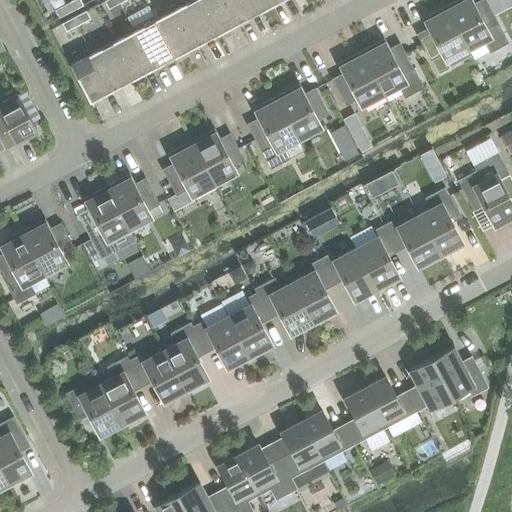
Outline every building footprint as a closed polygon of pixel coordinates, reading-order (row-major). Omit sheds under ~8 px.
[(70,12),(82,5),(79,0),(72,0),(66,4),(70,12)] [(107,9),(120,3),(118,0),(105,0),(103,1),(107,9)] [(181,0),(180,0),(175,3),(197,45),(218,33),(200,0),(189,0),(183,4),(181,0)] [(200,0),(218,33),(239,22),(227,0),(200,0)] [(227,0),(239,22),(259,12),(252,0),(227,0)] [(252,0),(259,12),(281,0),(252,0)] [(457,0),(444,7),(466,49),(483,41),(488,51),(505,42),(483,0),(481,0),(482,1),(474,5),(473,4),(471,5),(468,0),(463,0),(458,3),(457,0)] [(174,57),(197,45),(175,3),(168,6),(170,10),(154,19),(174,57)] [(66,4),(54,10),(58,18),(70,12),(66,4)] [(445,61),(466,49),(444,7),(432,14),(433,16),(424,21),(428,28),(426,29),(426,30),(418,34),(416,34),(429,59),(441,53),(445,61)] [(73,17),(77,25),(89,19),(85,11),(73,17)] [(152,15),(131,26),(153,68),(174,57),(154,19),(152,15)] [(65,32),(77,25),(73,17),(61,24),(65,32)] [(128,33),(113,41),(133,79),(153,68),(131,26),(126,29),(128,33)] [(96,45),(90,48),(112,90),(133,79),(113,41),(98,49),(96,45)] [(372,46),(359,52),(381,94),(398,86),(404,96),(421,87),(398,44),(397,45),(397,46),(389,50),(389,49),(387,50),(383,43),(373,48),(372,46)] [(88,102),(112,90),(90,48),(83,52),(85,55),(68,64),(88,102)] [(360,106),(381,94),(359,52),(347,59),(348,61),(339,66),(343,73),(341,74),(341,75),(333,80),(333,79),(332,79),(345,104),(356,98),(360,106)] [(287,90),(275,97),(297,139),(319,127),(315,120),(326,114),(313,89),(312,90),(313,90),(304,95),(304,94),(302,95),(298,88),(289,93),(287,90)] [(25,91),(16,96),(32,126),(41,121),(25,91)] [(0,124),(4,122),(13,140),(13,141),(13,142),(35,130),(32,126),(16,96),(15,94),(0,102),(0,124)] [(281,147),(297,139),(275,97),(262,103),(264,106),(254,111),(258,118),(256,119),(257,120),(248,124),(247,124),(270,167),(287,158),(281,147)] [(511,111),(496,119),(501,132),(511,127),(511,111)] [(357,153),(343,125),(329,132),(344,161),(357,153)] [(511,129),(502,135),(511,153),(511,129)] [(203,135),(190,142),(212,184),(234,172),(230,165),(241,159),(228,134),(227,135),(228,135),(219,140),(219,139),(217,140),(213,133),(204,138),(203,135)] [(360,133),(352,137),(357,147),(365,143),(360,133)] [(191,196),(212,184),(190,142),(178,148),(179,151),(170,156),(173,163),(171,164),(172,165),(164,169),(163,169),(162,169),(175,194),(186,188),(191,196)] [(435,158),(433,154),(431,149),(419,155),(422,159),(423,163),(435,158)] [(511,194),(511,185),(507,176),(498,181),(494,174),(483,180),(477,169),(456,180),(472,211),(473,210),(470,204),(478,200),(479,201),(480,200),(493,225),(511,215),(511,206),(507,197),(511,194)] [(118,180),(105,187),(128,229),(149,217),(145,210),(157,204),(144,179),(142,180),(143,180),(135,185),(134,184),(132,185),(128,178),(119,183),(118,180)] [(106,241),(128,229),(105,187),(93,193),(94,196),(85,201),(89,208),(87,209),(87,210),(79,215),(79,214),(77,214),(90,239),(102,233),(106,241)] [(429,208),(420,213),(441,253),(443,256),(459,247),(458,244),(460,243),(447,217),(448,217),(447,216),(456,212),(459,218),(460,217),(444,187),(423,198),(429,208)] [(392,219),(382,224),(396,251),(397,251),(394,246),(394,245),(402,240),(403,241),(417,266),(441,253),(420,213),(396,226),(392,219)] [(320,232),(312,218),(303,223),(311,237),(320,232)] [(33,225),(21,232),(43,274),(65,262),(60,254),(72,248),(59,224),(58,225),(50,230),(49,229),(48,230),(44,223),(34,228),(33,225)] [(375,237),(356,247),(377,287),(379,290),(396,281),(394,278),(397,277),(383,251),(384,251),(384,250),(392,246),(393,246),(396,251),(382,224),(372,230),(375,237)] [(27,282),(43,274),(21,232),(8,238),(9,241),(0,246),(4,253),(2,254),(2,255),(0,256),(0,273),(15,302),(32,293),(27,282)] [(329,253),(318,258),(332,285),(333,284),(330,279),(331,279),(330,278),(339,274),(339,275),(340,274),(353,300),(377,287),(356,247),(332,260),(329,253)] [(312,271),(293,281),(314,321),(315,324),(332,315),(330,312),(333,310),(320,285),(321,285),(320,284),(328,279),(329,280),(332,285),(318,258),(308,264),(312,271)] [(251,274),(253,267),(251,262),(242,267),(247,276),(251,274)] [(231,279),(239,281),(244,279),(238,268),(228,273),(231,279)] [(290,333),(314,321),(293,281),(279,288),(273,277),(253,288),(255,292),(269,319),(270,318),(267,313),(267,312),(275,308),(275,309),(276,308),(290,333)] [(229,315),(250,354),(252,358),(269,349),(267,346),(270,344),(256,319),(257,318),(265,313),(265,314),(266,314),(268,319),(269,319),(255,292),(244,297),(248,304),(229,315)] [(226,367),(250,354),(229,315),(205,327),(202,320),(191,326),(205,352),(206,352),(203,347),(204,347),(203,346),(211,342),(212,342),(213,342),(226,367)] [(165,348),(187,388),(188,391),(205,382),(203,379),(206,378),(193,353),(193,352),(193,351),(201,347),(202,348),(205,353),(205,352),(191,326),(189,322),(169,333),(174,344),(165,348)] [(450,347),(429,358),(450,397),(467,388),(471,395),(478,391),(478,390),(486,386),(480,376),(472,360),(460,366),(450,347)] [(162,401),(187,388),(165,348),(142,361),(138,354),(136,355),(128,359),(142,386),(140,381),(140,380),(148,375),(148,376),(149,376),(162,401)] [(128,359),(136,355),(133,349),(125,353),(126,355),(128,359)] [(111,377),(102,382),(123,422),(125,425),(141,416),(140,413),(142,412),(129,386),(130,386),(129,385),(138,381),(141,386),(142,386),(128,359),(126,355),(105,366),(111,377)] [(419,388),(408,394),(414,406),(425,400),(430,408),(450,397),(429,358),(409,369),(419,388)] [(384,376),(363,387),(384,427),(405,416),(403,412),(414,406),(408,394),(397,400),(384,376)] [(99,435),(123,422),(102,382),(78,395),(74,388),(64,393),(78,420),(79,419),(76,413),(84,409),(85,410),(85,409),(99,435)] [(355,422),(344,428),(351,440),(362,434),(364,438),(384,427),(363,387),(343,398),(355,422)] [(351,440),(344,428),(333,434),(321,410),(300,421),(321,460),(341,449),(340,446),(351,440)] [(0,465),(9,482),(11,485),(27,476),(26,473),(29,472),(15,447),(16,446),(16,445),(24,441),(27,447),(28,446),(12,416),(0,422),(0,465)] [(320,461),(321,460),(300,421),(279,432),(292,456),(281,462),(287,474),(295,488),(326,472),(320,461)] [(287,474),(281,462),(270,468),(257,444),(236,455),(257,494),(269,488),(275,499),(295,488),(287,474)] [(245,501),(257,494),(236,455),(216,466),(228,490),(217,496),(223,507),(225,511),(250,511),(251,511),(245,501)] [(382,464),(368,471),(376,486),(390,479),(382,464)] [(0,486),(9,482),(0,465),(0,486)] [(196,482),(175,493),(185,511),(214,511),(223,507),(217,496),(206,501),(196,482)] [(158,511),(185,511),(175,493),(154,504),(158,511)]
